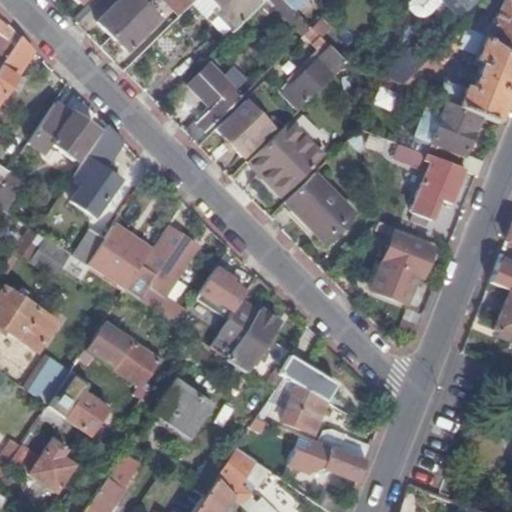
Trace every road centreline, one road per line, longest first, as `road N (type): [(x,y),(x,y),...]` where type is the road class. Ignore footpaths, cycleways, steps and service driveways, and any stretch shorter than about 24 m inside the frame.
road 1 (residential): [(24,0),(418,403)]
road 2 (residential): [(418,403),(511,168)]
